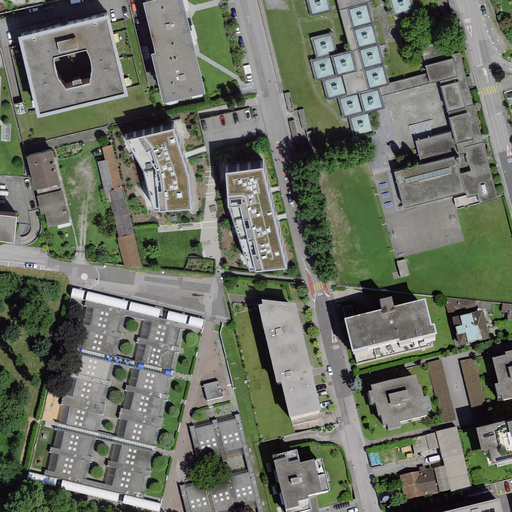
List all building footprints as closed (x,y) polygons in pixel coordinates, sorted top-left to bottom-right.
[(141,0),(154,49),(192,39),(182,0),(141,0)] [(305,0),(309,15),(330,9),(327,0),(337,0),(350,47),(336,51),(331,30),(306,37),(322,98),(340,94),(351,134),(372,128),(367,109),(384,104),(381,94),(438,79),(451,127),(415,136),(421,160),(393,167),(403,205),(453,192),(457,206),(496,195),(458,50),(424,59),(427,71),(387,81),(365,0),(390,0),(394,11),(414,6),(412,0),(305,0)] [(107,13),(16,35),(36,115),(126,94),(107,13)] [(204,89),(192,39),(154,49),(149,50),(162,99),(204,89)] [(292,108),(287,90),(282,91),(287,109),(292,108)] [(302,106),(296,108),(301,127),(306,126),(302,106)] [(136,127),(125,129),(144,161),(153,200),(190,196),(189,164),(174,116),(136,125),(136,127)] [(104,158),(97,159),(106,202),(110,201),(123,265),(141,266),(122,185),(121,186),(112,143),(101,145),(104,158)] [(51,149),(26,156),(34,189),(59,182),(51,149)] [(263,154),(225,158),(229,195),(250,256),(287,253),(263,154)] [(61,189),(36,195),(40,213),(43,212),(47,226),(69,221),(61,189)] [(0,238),(14,240),(17,213),(0,211),(0,238)] [(381,309),(345,319),(353,351),(354,351),(357,364),(432,346),(429,334),(436,332),(434,324),(431,325),(425,299),(394,306),(391,297),(379,300),(381,309)] [(320,410),(295,303),(261,300),(262,304),(258,305),(276,383),(280,382),(289,418),(320,410)] [(184,324),(84,302),(44,473),(144,500),(184,324)] [(511,304),(502,303),(501,312),(507,312),(507,321),(511,320),(511,304)] [(483,310),(452,317),(458,345),(489,338),(483,310)] [(511,350),(505,352),(505,355),(492,358),(498,384),(495,385),(498,396),(501,395),(502,399),(511,397),(511,350)] [(466,376),(480,373),(476,357),(462,361),(466,376)] [(457,421),(445,359),(432,362),(444,423),(457,421)] [(416,374),(371,385),(372,391),(368,392),(371,404),(375,403),(378,415),(381,414),(383,425),(387,425),(388,428),(400,425),(399,421),(427,414),(426,409),(430,408),(427,395),(423,396),(420,384),(418,385),(416,374)] [(206,384),(208,400),(223,398),(221,382),(206,384)] [(258,511),(234,415),(188,426),(201,480),(178,486),(185,511),(258,511)] [(511,418),(476,428),(481,450),(488,449),(492,464),(511,458),(511,418)] [(436,432),(410,439),(414,454),(439,448),(444,466),(434,469),(440,492),(450,490),(451,494),(472,489),(455,426),(435,431),(436,432)] [(297,450),(272,455),(285,511),(300,511),(311,510),(307,495),(329,490),(321,458),(300,463),(297,450)] [(432,468),(399,475),(404,498),(437,491),(432,468)] [(160,504),(30,472),(28,480),(158,511),(160,504)] [(501,511),(498,498),(442,511),(501,511)]
